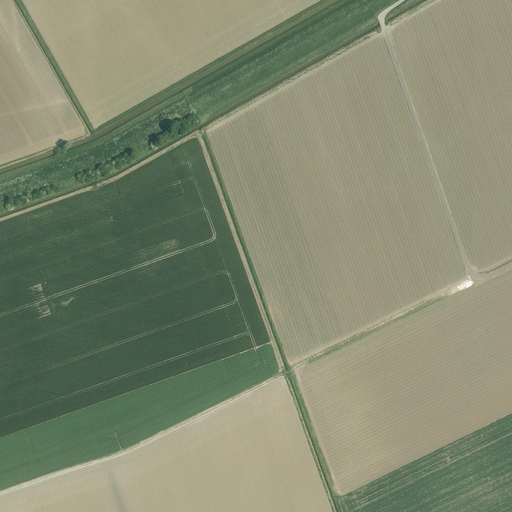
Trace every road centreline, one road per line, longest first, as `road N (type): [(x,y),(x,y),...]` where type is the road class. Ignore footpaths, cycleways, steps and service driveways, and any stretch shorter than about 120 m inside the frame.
road 1 (track): [(351,0),(102,143),(0,179)]
road 2 (track): [(511,262),(472,280),(382,20)]
